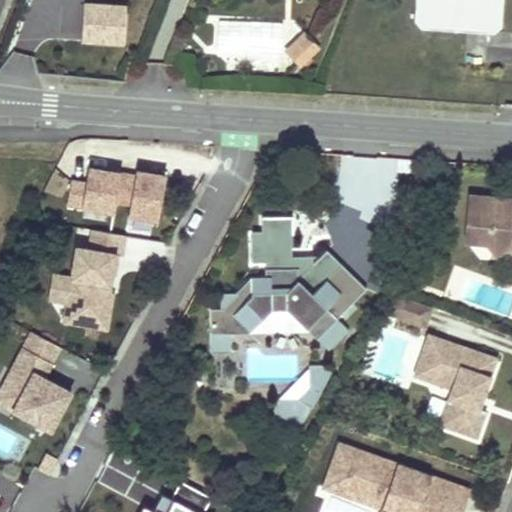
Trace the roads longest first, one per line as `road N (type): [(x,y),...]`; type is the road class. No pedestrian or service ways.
road 1 (residential): [(40,507),(77,483),(232,183),(242,118)]
road 2 (tertiary): [(511,137),(242,118)]
road 3 (tertiary): [(242,118),(0,101)]
